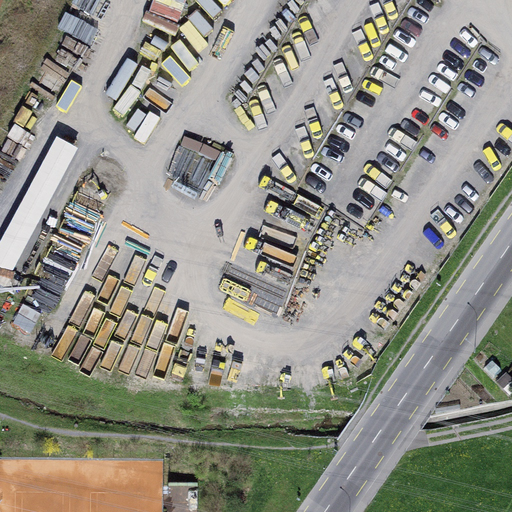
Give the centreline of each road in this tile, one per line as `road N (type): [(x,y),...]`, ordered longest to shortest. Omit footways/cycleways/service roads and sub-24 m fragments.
road 1 (unknown): [(511,59),(370,300),(330,304),(314,261),(465,0)]
road 2 (unknown): [(240,0),(138,182),(192,226),(213,220),(260,158),(355,0)]
road 3 (tertiary): [(511,240),(324,511)]
road 4 (unknown): [(138,182),(89,129),(85,110),(133,0)]
